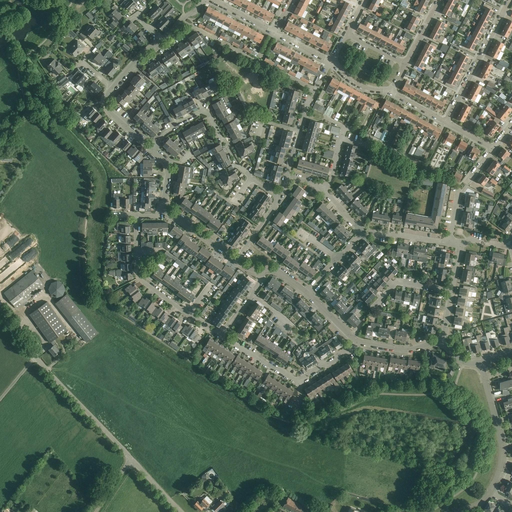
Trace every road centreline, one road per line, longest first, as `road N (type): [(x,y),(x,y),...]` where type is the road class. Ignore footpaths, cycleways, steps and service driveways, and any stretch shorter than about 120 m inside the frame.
road 1 (residential): [(278,196),(238,165),(205,111),(151,148)]
road 2 (residential): [(220,334),(142,281),(135,215)]
road 3 (residential): [(356,341),(294,379),(220,334)]
road 4 (unclassified): [(131,459),(34,356)]
road 5 (residential): [(306,292),(361,233),(322,189)]
road 6 (residential): [(445,121),(507,0)]
road 7 (residential): [(286,175),(330,61)]
